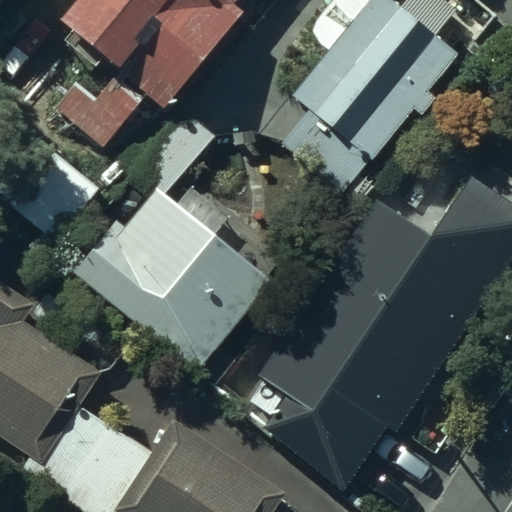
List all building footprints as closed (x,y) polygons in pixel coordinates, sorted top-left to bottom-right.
[(75,84),(54,109),(101,147),(144,95),(160,108),(239,13),(227,3),(229,0),(73,0),(57,20),(118,71),(94,100),(75,84)] [(327,52),(289,94),(308,111),(281,142),(338,193),(414,108),(423,115),(437,99),(425,88),(453,57),(388,0),(369,0),(368,2),(364,0),(332,0),(304,32),(327,52)] [(377,198),(256,373),(285,393),(256,434),(338,491),(384,426),(392,432),(511,259),(511,209),(463,176),(425,231),(377,198)] [(114,218),(68,273),(192,376),(270,283),(154,185),(121,224),(114,218)] [(0,281),(0,445),(31,468),(99,376),(26,322),(36,308),(0,281)] [(315,511),(172,418),(111,511),(112,511),(315,511)]
